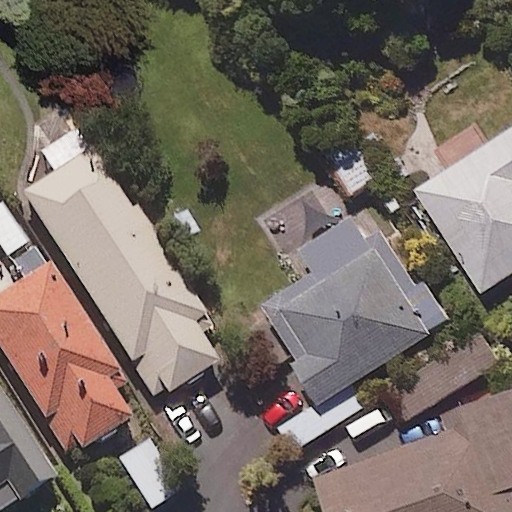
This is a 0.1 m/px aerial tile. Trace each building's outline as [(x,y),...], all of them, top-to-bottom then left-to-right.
[(511,136),(491,149),(475,125),(416,162),(432,187),(420,195),(486,298),(511,281),(511,136)] [(383,182),(359,143),(333,160),(357,199),(383,182)] [(206,323),(96,157),(25,204),(160,408),(219,369),(194,331),(206,323)] [(0,213),(0,258),(22,291),(0,305),(0,353),(74,466),(134,427),(108,387),(120,379),(50,273),(8,208),(0,213)] [(371,408),(359,389),(455,329),(428,286),(420,291),(386,236),(370,246),(353,218),(323,236),(295,254),(315,286),(267,317),(320,402),(278,428),(295,455),(371,408)] [(500,370),(483,343),(399,395),(416,422),(500,370)] [(0,511),(12,511),(56,483),(0,399),(0,511)] [(511,511),(511,400),(440,426),(446,442),(320,486),(328,511),(511,511)] [(156,511),(186,493),(154,443),(121,464),(150,511),(156,511)]
